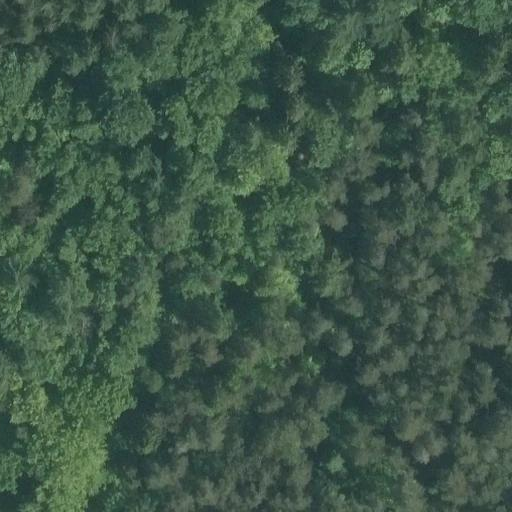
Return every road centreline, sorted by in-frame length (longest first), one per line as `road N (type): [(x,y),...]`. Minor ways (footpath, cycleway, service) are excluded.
road 1 (track): [(86,511),(286,0)]
road 2 (track): [(0,104),(213,193)]
road 3 (track): [(511,87),(376,0)]
